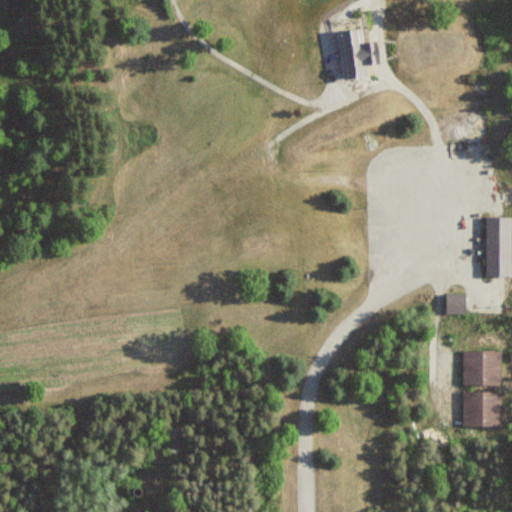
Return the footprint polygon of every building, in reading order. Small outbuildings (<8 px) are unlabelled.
[(17,0),(11,2),(12,9),(20,8),(18,0),(17,0)] [(344,78),(368,76),(362,28),(338,31),(344,78)] [(511,215),(487,216),(487,276),(511,275),(511,215)] [(466,293),(448,293),(448,313),(466,313),(466,293)] [(463,350),(463,385),(501,385),(501,350),(463,350)] [(501,391),(463,391),(463,426),(501,426),(501,391)]
